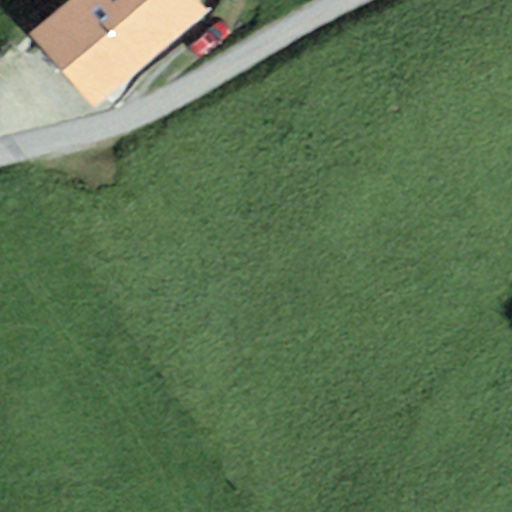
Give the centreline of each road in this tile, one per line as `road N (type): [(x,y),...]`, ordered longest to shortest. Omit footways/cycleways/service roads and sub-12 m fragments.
road 1 (unclassified): [(330,0),(164,96),(0,148)]
road 2 (track): [(0,0),(50,135)]
